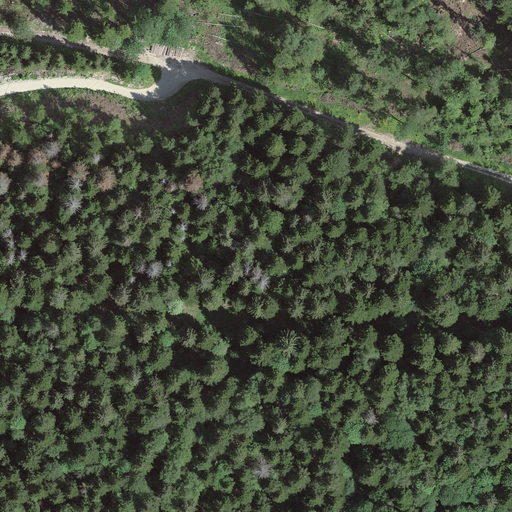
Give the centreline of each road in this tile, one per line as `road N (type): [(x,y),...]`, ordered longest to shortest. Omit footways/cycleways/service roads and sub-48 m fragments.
road 1 (track): [(182,68),(420,155),(511,179)]
road 2 (track): [(0,91),(58,83),(156,92),(182,68)]
road 3 (track): [(0,33),(182,68)]
